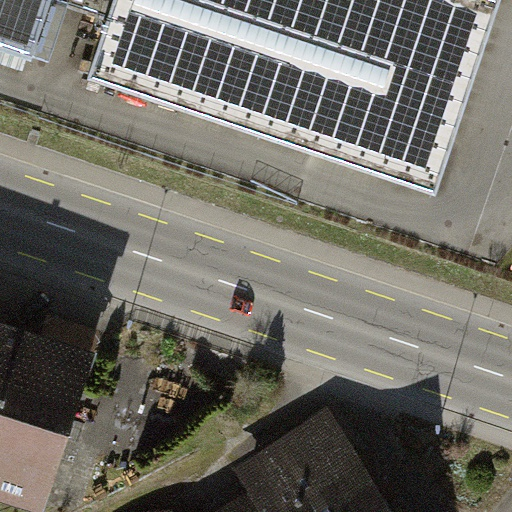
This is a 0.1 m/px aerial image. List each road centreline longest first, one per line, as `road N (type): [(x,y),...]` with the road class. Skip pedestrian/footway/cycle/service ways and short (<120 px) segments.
road 1 (primary): [(0,204),(511,379)]
road 2 (track): [(114,511),(267,434),(339,383)]
